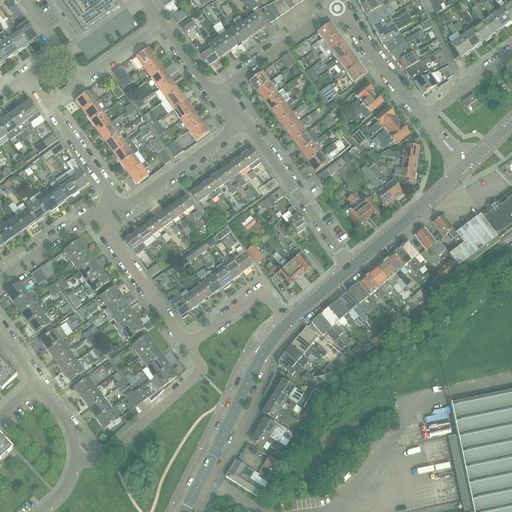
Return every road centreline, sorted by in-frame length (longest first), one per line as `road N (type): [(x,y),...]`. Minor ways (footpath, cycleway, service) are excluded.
road 1 (tertiary): [(184,511),(256,365),(287,322)]
road 2 (residential): [(74,458),(107,455),(200,370),(187,345)]
road 3 (residential): [(338,251),(242,123)]
road 4 (tertiary): [(350,268),(464,169)]
road 5 (residential): [(216,96),(338,8)]
road 6 (residential): [(121,211),(242,123)]
road 7 (residential): [(187,345),(100,226)]
road 8 (residential): [(416,111),(338,8)]
road 9 (residential): [(121,211),(47,109)]
road 10 (residential): [(0,276),(83,218),(100,226)]
